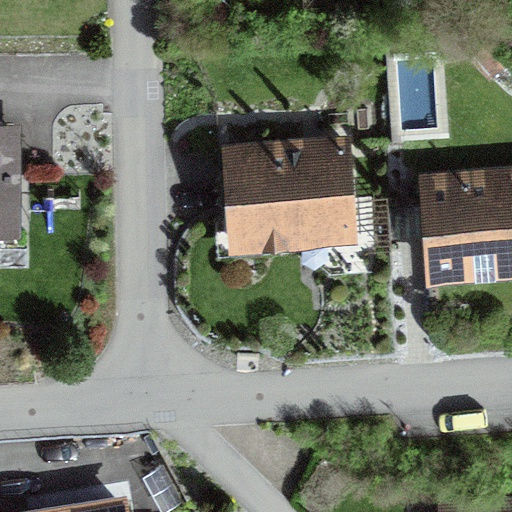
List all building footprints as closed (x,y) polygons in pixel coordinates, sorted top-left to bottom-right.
[(338,134),(219,144),(226,234),(345,225),(338,134)] [(23,142),(0,141),(0,236),(23,237),(23,142)] [(511,172),(428,177),(432,268),(511,263),(511,172)] [(124,511),(123,500),(56,511),(124,511)] [(511,511),(511,500),(451,503),(451,511),(511,511)]
